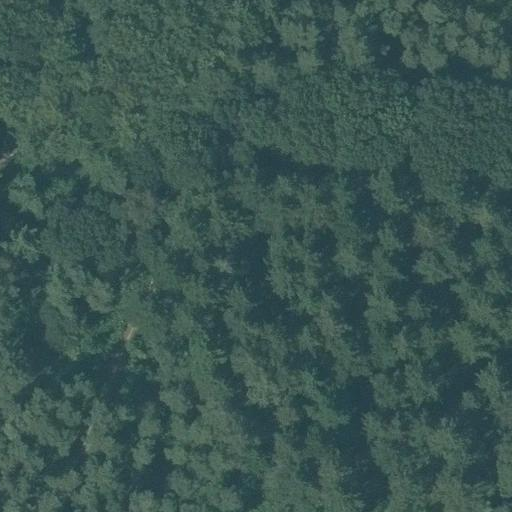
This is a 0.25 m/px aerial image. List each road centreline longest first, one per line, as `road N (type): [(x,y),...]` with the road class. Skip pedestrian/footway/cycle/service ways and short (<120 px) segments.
road 1 (track): [(267,0),(218,141),(64,511)]
road 2 (track): [(0,164),(38,145),(101,132),(218,141),(287,161),(511,188)]
